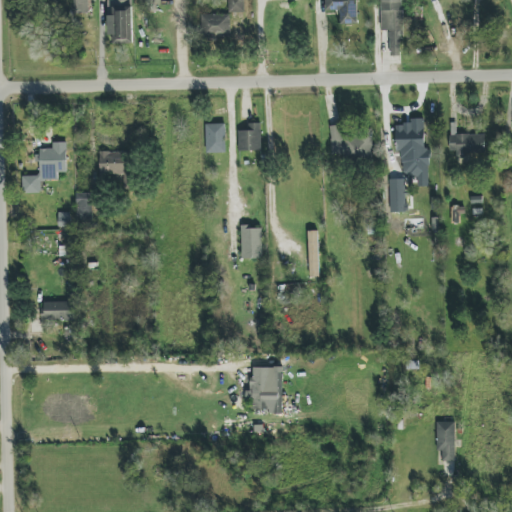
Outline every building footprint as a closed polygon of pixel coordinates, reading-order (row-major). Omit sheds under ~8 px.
[(88,0),(74,0),(74,13),(88,13),(88,0)] [(132,44),(131,0),(109,0),(109,8),(109,36),(113,36),(113,44),(132,44)] [(228,0),(229,12),(244,13),(244,0),(228,0)] [(357,24),(356,0),(325,0),(326,11),(340,10),(340,24),(357,24)] [(402,0),(381,0),(381,31),(391,31),(390,56),(401,56),(402,0)] [(230,14),(201,15),(202,35),(231,35),(230,14)] [(425,151),(425,120),(395,121),(396,151),(425,151)] [(239,131),(239,151),(262,151),(261,123),(248,124),(248,131),(239,131)] [(226,124),(206,124),(207,153),(226,153),(226,124)] [(331,158),(373,157),(372,127),(331,128),(331,158)] [(485,153),(485,133),(450,134),(450,154),(485,153)] [(67,142),(53,143),(53,149),(38,149),(39,176),(22,176),(23,194),(42,193),(41,181),(58,181),(58,173),(67,172),(67,142)] [(100,175),(129,174),(128,151),(100,152),(100,175)] [(404,173),(391,173),(392,190),(404,189),(404,173)] [(92,220),(92,194),(77,193),(77,220),(92,220)] [(69,226),(70,213),(59,213),(59,226),(69,226)] [(242,259),(263,258),(262,226),(242,227),(242,259)] [(309,231),(309,277),(319,277),(319,231),(309,231)] [(74,302),(43,303),(43,321),(74,320),(74,302)] [(283,368),(252,367),(252,391),(249,391),(248,411),(282,412),(283,368)] [(456,423),(437,422),(437,451),(443,451),(442,461),(455,461),(456,423)]
